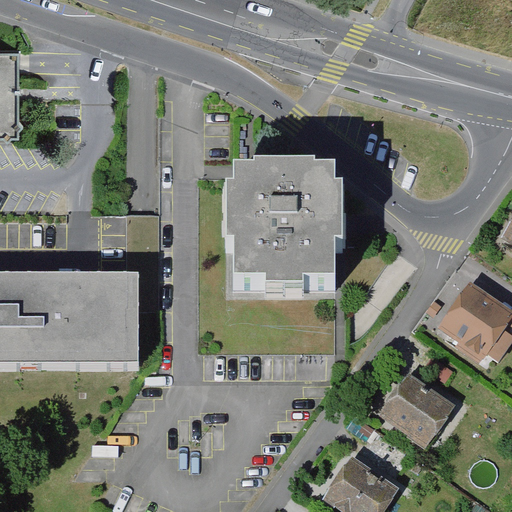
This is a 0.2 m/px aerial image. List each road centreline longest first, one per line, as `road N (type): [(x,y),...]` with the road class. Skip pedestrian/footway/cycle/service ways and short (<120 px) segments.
road 1 (residential): [(102,34),(248,85),(409,211),(449,214)]
road 2 (residential): [(264,511),(439,265),(449,214)]
road 3 (secondary): [(378,60),(196,0)]
road 4 (secondary): [(511,98),(378,60)]
